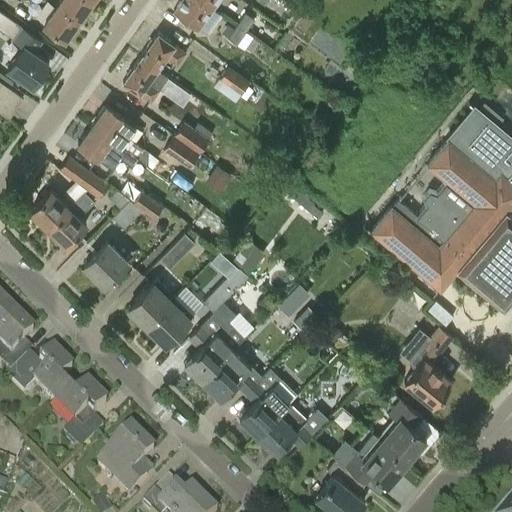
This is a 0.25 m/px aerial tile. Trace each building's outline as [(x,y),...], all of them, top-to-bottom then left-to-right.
[(78,19),(91,0),(58,0),(56,3),(78,19)] [(211,6),(202,0),(178,0),(172,9),(196,27),(211,6)] [(64,39),(78,19),(56,3),(42,23),(64,39)] [(32,51),(40,40),(0,11),(0,30),(21,45),(5,68),(30,85),(47,62),(32,51)] [(235,24),(245,31),(254,18),(244,11),(235,24)] [(226,37),(236,43),(245,31),(235,24),(226,37)] [(245,31),(236,43),(243,47),(251,35),(245,31)] [(157,32),(140,56),(157,68),(166,56),(176,63),(185,52),(157,32)] [(140,56),(123,80),(150,100),(158,88),(159,88),(182,105),(190,93),(167,76),(157,68),(140,56)] [(248,80),(227,65),(213,85),(234,101),(248,80)] [(0,80),(0,96),(15,107),(23,97),(0,80)] [(0,112),(8,118),(15,107),(0,96),(0,112)] [(395,198),(369,229),(438,288),(456,267),(502,305),(511,293),(511,215),(505,210),(511,201),(511,137),(501,129),(504,125),(500,122),(480,106),(476,102),(450,132),(425,162),(445,180),(435,192),(428,189),(422,196),(426,203),(415,215),(395,198)] [(106,104),(91,124),(138,157),(138,156),(150,165),(150,152),(127,134),(134,124),(106,104)] [(173,134),(198,152),(208,137),(183,120),(173,134)] [(91,124),(77,144),(112,169),(120,158),(120,157),(131,166),(138,157),(91,124)] [(199,153),(198,152),(173,134),(172,134),(162,148),(188,166),(199,153)] [(58,168),(86,189),(96,175),(67,155),(58,168)] [(205,180),(221,192),(232,176),(216,164),(205,180)] [(96,175),(86,189),(97,196),(107,182),(96,175)] [(291,182),(284,190),(305,207),(312,199),(291,182)] [(140,188),(132,200),(142,208),(149,213),(153,216),(162,203),(140,188)] [(50,189),(30,210),(47,227),(68,206),(67,205),(72,201),(64,194),(60,198),(50,189)] [(67,205),(68,206),(47,227),(65,244),(85,223),(78,216),(94,200),(84,189),(72,201),(67,205)] [(142,208),(132,200),(129,199),(112,217),(123,227),(142,208)] [(159,224),(156,226),(155,230),(158,233),(161,233),(165,231),(165,227),(163,224),(159,224)] [(194,242),(191,238),(184,231),(158,257),(169,267),(194,242)] [(230,256),(246,269),(263,251),(247,237),(230,256)] [(126,259),(106,240),(84,263),(103,282),(126,259)] [(231,240),(225,247),(232,252),(238,246),(231,240)] [(219,250),(210,260),(218,267),(227,257),(219,250)] [(202,300),(212,310),(222,300),(237,285),(238,285),(248,274),(238,266),(229,275),(227,274),(202,300)] [(145,324),(174,295),(165,286),(155,276),(126,305),(145,324)] [(191,310),(200,301),(186,285),(176,293),(191,310)] [(174,295),(145,324),(163,342),(192,313),(174,295)] [(453,315),(435,299),(427,309),(445,325),(453,315)] [(0,324),(12,313),(0,300),(0,324)] [(198,346),(183,361),(200,379),(232,347),(253,327),(238,311),(235,313),(222,300),(212,310),(213,311),(189,336),(198,346)] [(309,308),(295,322),(303,330),(317,316),(309,308)] [(0,324),(0,364),(9,373),(22,359),(25,356),(16,348),(32,332),(12,313),(0,324)] [(317,327),(333,342),(342,332),(326,317),(317,327)] [(428,362),(441,346),(451,334),(439,324),(408,362),(413,367),(402,380),(432,404),(450,381),(428,362)] [(249,363),(232,347),(200,379),(217,396),(232,381),(243,392),(260,374),(249,363)] [(54,401),(65,389),(58,382),(69,370),(49,350),(31,368),(22,359),(9,373),(5,376),(22,393),(34,381),(54,401)] [(260,374),(243,392),(253,401),(237,416),(255,434),(277,412),(288,401),(270,384),(279,375),(269,365),(260,374)] [(71,395),(65,389),(54,401),(74,421),(63,432),(80,448),(97,431),(87,421),(104,404),(83,383),(71,395)] [(405,461),(414,450),(425,437),(412,426),(421,416),(398,398),(386,412),(395,420),(379,439),(405,461)] [(288,401),(277,412),(255,434),(272,451),(287,436),(296,445),(326,416),(316,406),(306,416),(288,401)] [(153,452),(130,429),(110,450),(118,457),(104,472),(128,495),(146,476),(137,468),(153,452)] [(371,432),(344,465),(358,476),(365,482),(366,483),(374,472),(387,483),(405,461),(379,439),(371,432)] [(349,486),(358,476),(335,458),(326,469),(332,474),(315,495),(335,511),(352,511),(364,499),(349,486)] [(184,493),(168,477),(167,477),(140,504),(147,511),(213,511),(189,488),(184,493)] [(496,511),(511,511),(511,500),(510,503),(507,500),(496,511)]
